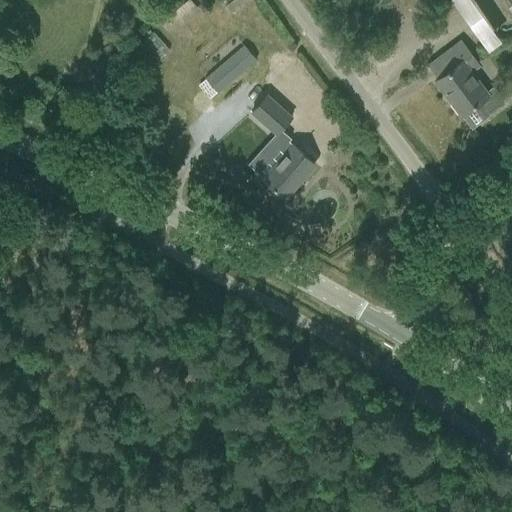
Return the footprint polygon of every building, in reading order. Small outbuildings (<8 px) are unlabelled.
[(170,36),(199,10),(189,0),(184,0),(158,24),(170,36)] [(419,0),(428,12),(444,0),(419,0)] [(487,93),(471,73),(479,67),(460,41),(429,65),(439,78),(436,81),(461,115),(476,104),(485,117),(503,103),(493,89),(487,93)] [(202,75),(218,93),(245,69),(233,55),(223,64),(219,60),(202,75)] [(264,98),(251,112),(257,117),(276,134),(292,117),(267,95),(264,98)] [(276,165),(263,179),(284,197),(315,164),(294,145),(289,141),(291,138),(284,132),(264,155),(276,165)]
